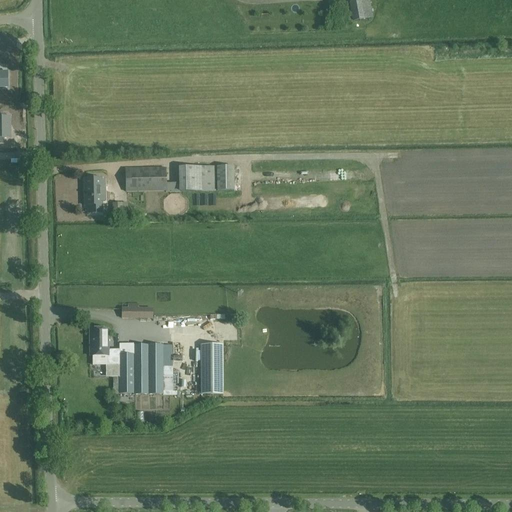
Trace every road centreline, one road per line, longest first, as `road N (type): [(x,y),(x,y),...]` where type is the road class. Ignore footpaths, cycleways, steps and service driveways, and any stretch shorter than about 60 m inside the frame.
road 1 (unclassified): [(511,503),(50,499)]
road 2 (tertiary): [(44,292),(39,20)]
road 3 (tertiary): [(50,499),(44,292)]
